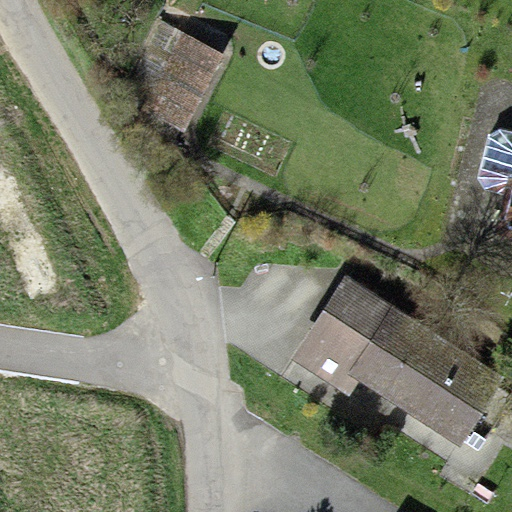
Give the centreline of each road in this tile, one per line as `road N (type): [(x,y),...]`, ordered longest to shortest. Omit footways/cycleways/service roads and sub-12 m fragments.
road 1 (residential): [(201,379),(193,321),(6,0)]
road 2 (residential): [(0,349),(201,379)]
road 3 (residential): [(212,511),(201,379)]
